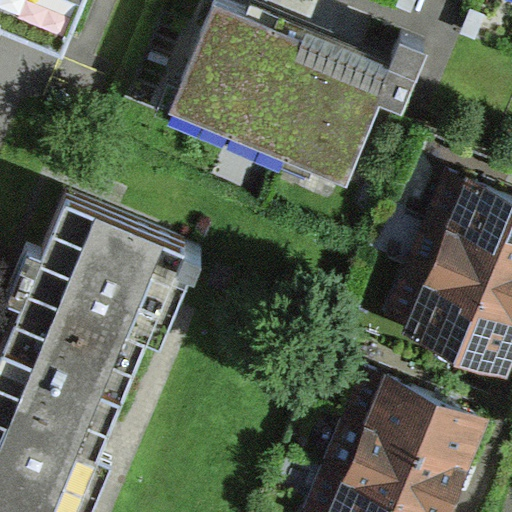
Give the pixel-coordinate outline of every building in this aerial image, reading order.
[(83,0),(0,0),(0,13),(66,41),(83,0)] [(417,83),(220,0),(218,0),(171,110),(348,184),(382,104),(404,113),(417,83)] [(511,200),(465,183),(447,230),(511,254),(511,200)] [(186,241),(77,197),(52,257),(33,250),(14,296),(29,302),(11,346),(125,391),(186,241)] [(511,254),(447,230),(430,275),(511,307),(511,254)] [(511,307),(430,275),(411,321),(511,360),(511,307)] [(76,511),(125,391),(11,346),(0,375),(0,511),(76,511)] [(387,382),(369,429),(471,468),(489,421),(387,382)] [(369,429),(352,474),(448,511),(452,511),(471,468),(369,429)] [(448,511),(352,474),(336,511),(448,511)]
